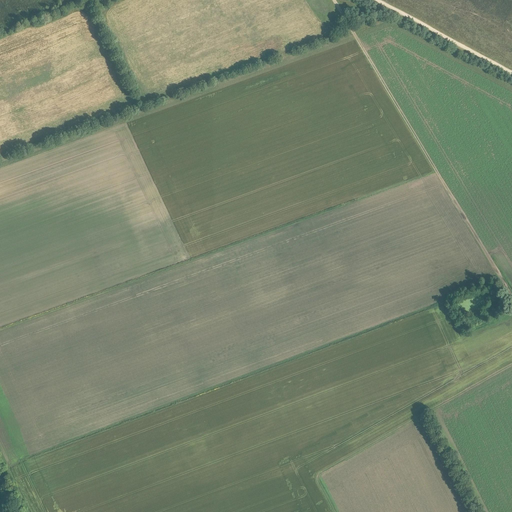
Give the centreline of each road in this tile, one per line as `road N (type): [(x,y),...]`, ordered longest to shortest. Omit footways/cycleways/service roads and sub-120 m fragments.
road 1 (track): [(334,0),(511,297)]
road 2 (track): [(511,365),(317,477),(332,511)]
road 3 (track): [(511,72),(376,0)]
